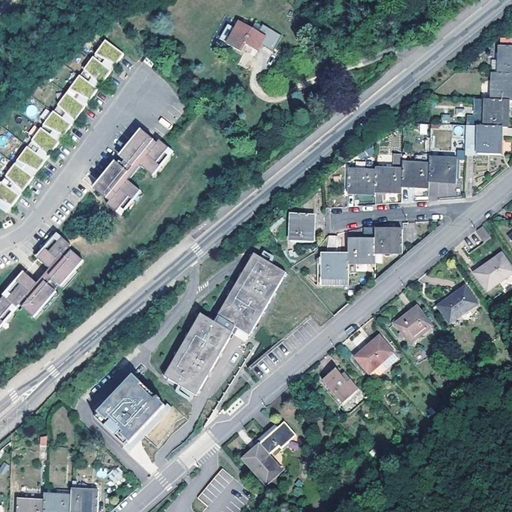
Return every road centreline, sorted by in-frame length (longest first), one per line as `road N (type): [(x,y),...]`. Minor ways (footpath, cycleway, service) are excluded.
road 1 (residential): [(479,207),(159,484)]
road 2 (secondary): [(189,259),(510,0)]
road 3 (residential): [(189,259),(191,286),(177,320),(98,400),(96,420),(159,484)]
road 4 (secondary): [(0,417),(189,259)]
road 5 (residential): [(0,245),(26,231),(138,88)]
road 6 (track): [(511,389),(382,511)]
road 7 (residential): [(328,219),(479,207)]
